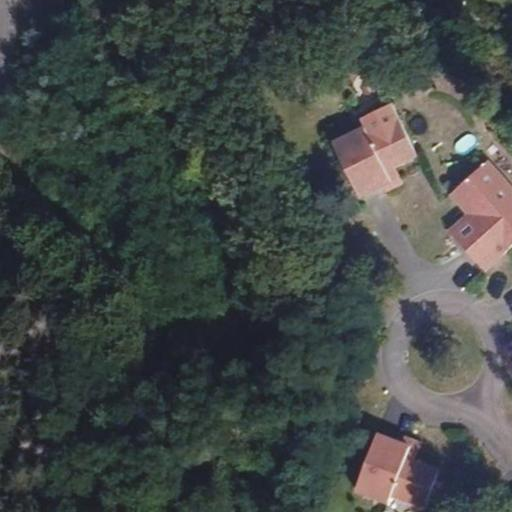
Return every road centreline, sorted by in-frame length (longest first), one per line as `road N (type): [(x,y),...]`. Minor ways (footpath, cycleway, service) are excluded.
road 1 (residential): [(473,405),(495,374),(497,355),(492,336),(466,309),(447,303),(411,311),(397,322),(384,355)]
road 2 (residential): [(384,355),(393,390),(420,412),(473,405)]
